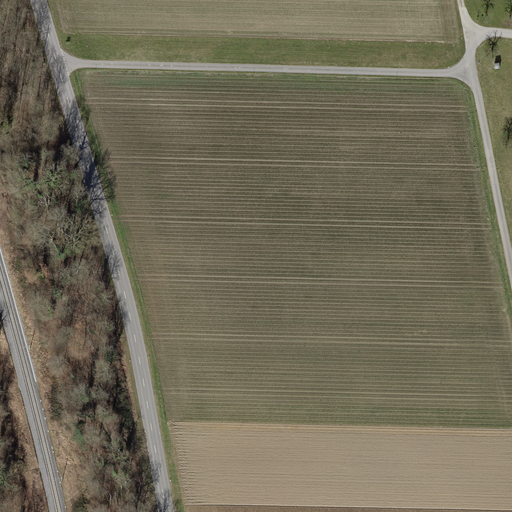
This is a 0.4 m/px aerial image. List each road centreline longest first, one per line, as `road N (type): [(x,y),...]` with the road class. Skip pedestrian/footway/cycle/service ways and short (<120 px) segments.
road 1 (unclassified): [(38,0),(117,263),(167,511)]
road 2 (track): [(472,74),(58,67)]
road 3 (track): [(511,263),(463,0)]
